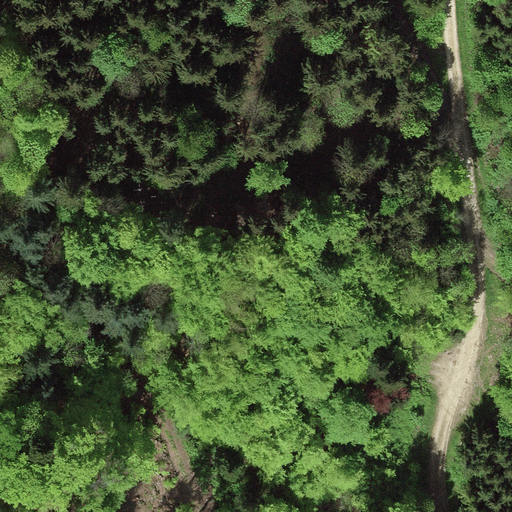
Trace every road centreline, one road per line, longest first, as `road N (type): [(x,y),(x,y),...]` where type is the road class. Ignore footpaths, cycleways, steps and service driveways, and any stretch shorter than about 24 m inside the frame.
road 1 (track): [(210,511),(157,407),(109,341),(50,197),(6,0)]
road 2 (track): [(448,0),(477,305),(436,446),(443,511)]
road 3 (track): [(461,129),(439,95),(403,0)]
